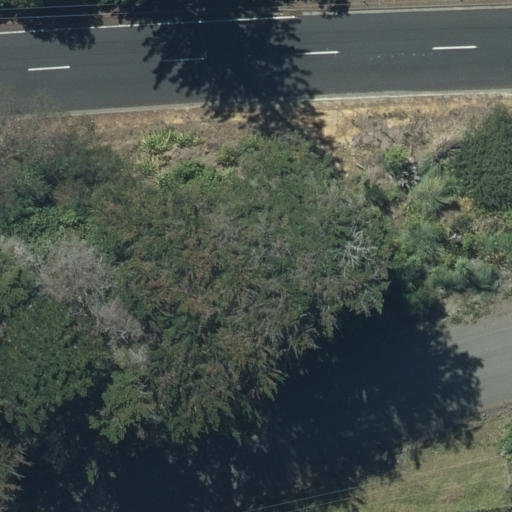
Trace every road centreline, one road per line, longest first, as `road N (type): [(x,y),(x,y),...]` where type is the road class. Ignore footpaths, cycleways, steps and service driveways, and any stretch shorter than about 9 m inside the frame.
road 1 (tertiary): [(511,47),(0,73)]
road 2 (unclassified): [(511,367),(280,436),(159,482),(105,511)]
